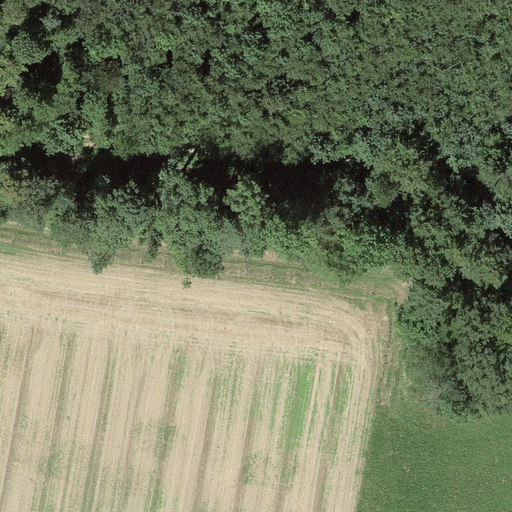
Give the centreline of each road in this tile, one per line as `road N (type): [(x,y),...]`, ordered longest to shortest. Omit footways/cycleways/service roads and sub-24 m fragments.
road 1 (track): [(0,127),(511,168)]
road 2 (track): [(511,176),(387,318)]
